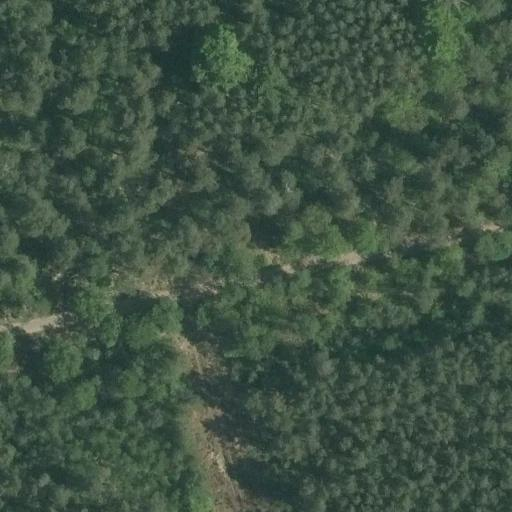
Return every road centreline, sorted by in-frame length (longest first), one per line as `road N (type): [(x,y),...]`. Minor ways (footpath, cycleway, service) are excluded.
road 1 (track): [(0,333),(511,227)]
road 2 (track): [(243,511),(205,385)]
